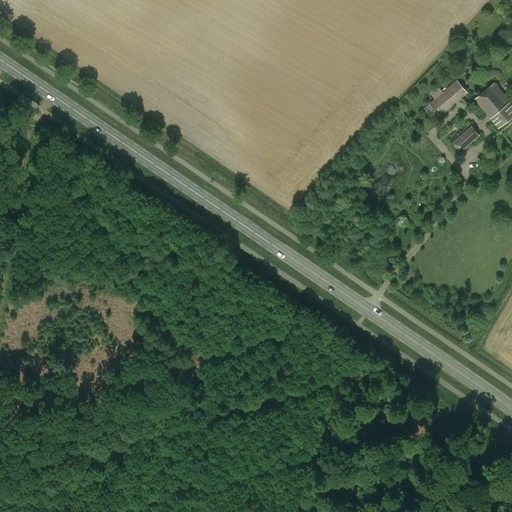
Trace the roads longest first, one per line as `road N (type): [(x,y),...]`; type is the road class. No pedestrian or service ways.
road 1 (primary): [(511,413),(0,62)]
road 2 (track): [(0,250),(32,85)]
